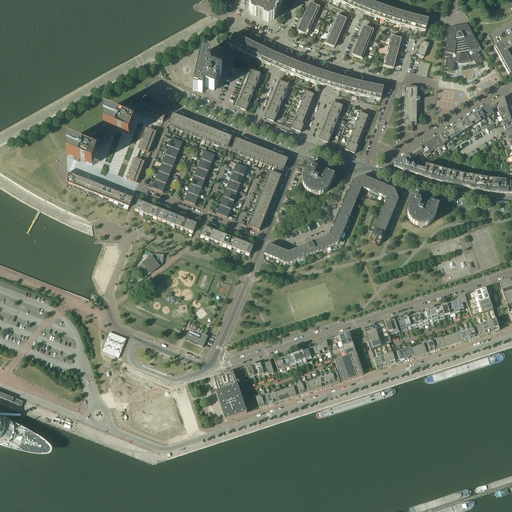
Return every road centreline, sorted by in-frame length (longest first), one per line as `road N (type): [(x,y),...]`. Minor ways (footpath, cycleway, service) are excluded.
road 1 (residential): [(511,336),(164,450),(103,423)]
road 2 (residential): [(210,370),(511,271)]
road 3 (residential): [(506,86),(395,155),(372,148)]
road 4 (residential): [(511,204),(365,165)]
road 5 (residential): [(171,106),(298,155)]
road 6 (residential): [(266,235),(285,243),(322,228),(346,173)]
